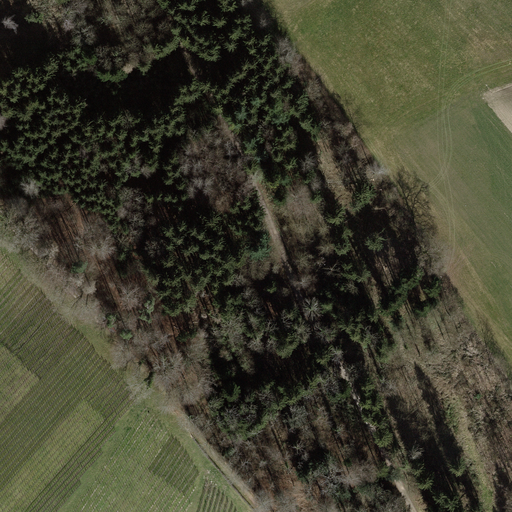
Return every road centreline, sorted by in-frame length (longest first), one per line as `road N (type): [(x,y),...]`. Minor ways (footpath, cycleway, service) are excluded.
road 1 (track): [(413,511),(298,295),(242,157),(151,0)]
road 2 (track): [(263,511),(104,322),(0,215)]
